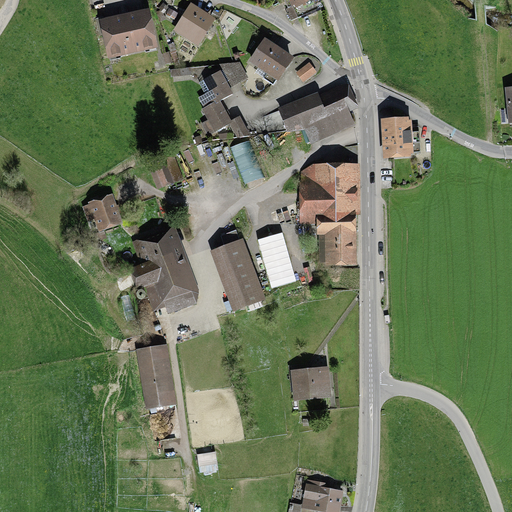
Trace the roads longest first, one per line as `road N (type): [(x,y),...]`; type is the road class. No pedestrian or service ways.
road 1 (secondary): [(363,91),(370,385)]
road 2 (unclassified): [(370,385),(442,405),(469,441),(497,511)]
road 3 (track): [(0,202),(112,291),(127,335)]
road 4 (residential): [(363,91),(274,18),(225,0)]
road 5 (unclassified): [(511,152),(476,145),(363,91)]
road 6 (track): [(491,150),(478,0)]
road 7 (track): [(148,193),(130,164),(36,225)]
road 8 (secondary): [(370,385),(365,511)]
